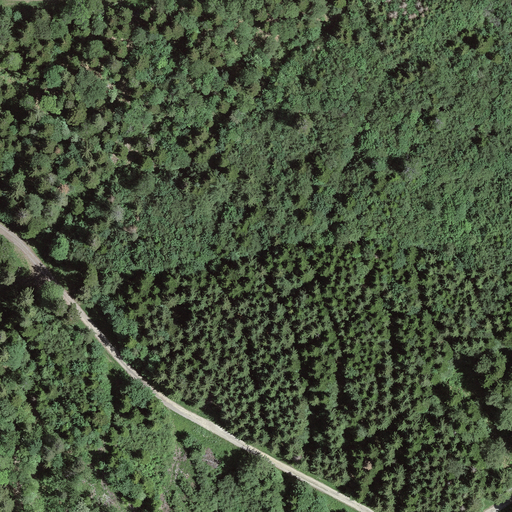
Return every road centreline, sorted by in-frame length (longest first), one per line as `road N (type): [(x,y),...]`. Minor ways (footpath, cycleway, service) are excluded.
road 1 (track): [(0,224),(130,369),(177,409),(367,511)]
road 2 (track): [(19,511),(18,434),(0,395)]
